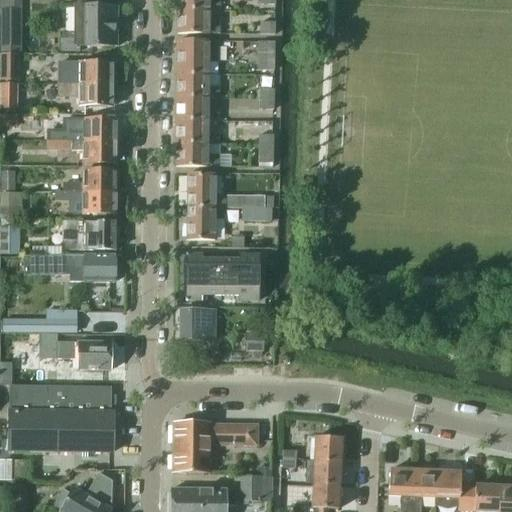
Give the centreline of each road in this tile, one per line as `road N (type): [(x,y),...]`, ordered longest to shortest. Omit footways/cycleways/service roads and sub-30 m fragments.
road 1 (residential): [(152,0),(148,374),(162,401)]
road 2 (unclassified): [(371,404),(303,392),(176,393),(162,401)]
road 3 (unclassified): [(511,436),(371,404)]
